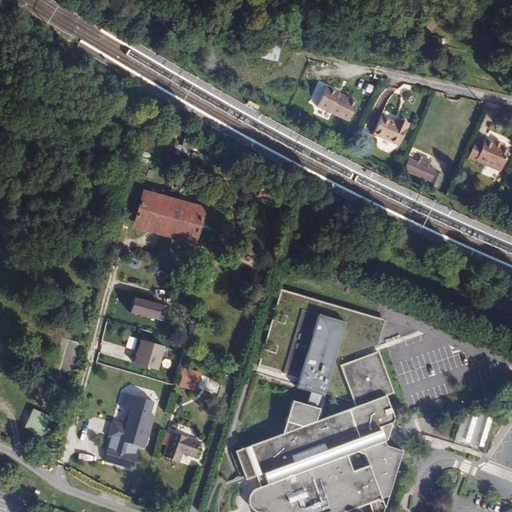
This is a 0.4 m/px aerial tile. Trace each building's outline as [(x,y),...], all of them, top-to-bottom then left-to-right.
[(273,60),(277,61),(280,47),(261,42),(258,57),(273,60)] [(287,63),(277,61),(273,60),(271,72),(285,75),(287,63)] [(317,107),(349,121),(357,103),(338,95),(339,92),(326,87),(317,107)] [(373,134),(399,145),(409,123),(398,118),(396,124),(381,117),(373,134)] [(166,134),(177,137),(180,127),(169,124),(166,134)] [(468,157),(501,171),(510,150),(502,146),(503,143),(494,139),(493,142),(485,139),(483,144),(475,141),(468,157)] [(434,172),(434,170),(427,167),(430,161),(422,157),(419,163),(409,159),(404,170),(430,181),(434,172)] [(442,175),(434,172),(430,181),(431,182),(429,185),(436,188),(442,175)] [(286,198),(289,191),(265,182),(263,189),(286,198)] [(141,196),(134,221),(195,238),(202,213),(141,196)] [(483,201),(475,198),(473,203),(481,206),(483,201)] [(218,238),(225,240),(230,225),(222,223),(218,238)] [(339,365),(357,358),(357,352),(378,345),(386,319),(280,289),(273,312),(285,315),(284,323),(271,318),(264,343),(276,346),(275,353),(263,349),(256,371),(297,382),(295,386),(323,395),(324,392),(353,401),(339,365)] [(166,306),(130,297),(126,311),(162,320),(166,306)] [(164,345),(139,338),(133,362),(157,369),(164,345)] [(370,377),(385,372),(378,352),(357,358),(360,368),(366,366),(370,377)] [(373,511),(382,511),(384,509),(380,498),(388,495),(398,462),(393,464),(386,445),(384,441),(387,440),(391,425),(390,422),(391,422),(392,421),(393,420),(393,417),(385,395),(392,392),(385,372),(370,377),(366,366),(360,368),(357,358),(339,365),(353,401),(354,403),(355,406),(316,420),(316,418),(310,416),(313,406),(292,400),(285,421),(289,431),(242,448),(247,461),(254,459),(259,474),(256,475),(260,486),(257,488),(253,490),(250,493),(249,496),(248,499),(249,502),(249,505),(251,508),(252,509),(255,511),(256,511),(344,511),(361,506),(359,501),(368,497),(370,502),(373,511)] [(201,375),(182,370),(178,386),(197,391),(201,375)] [(118,423),(112,421),(102,460),(133,470),(138,454),(134,453),(137,445),(145,447),(154,416),(150,414),(153,401),(124,393),(118,423)] [(319,408),(313,406),(310,416),(316,418),(319,408)] [(461,441),(470,410),(463,408),(455,439),(461,441)] [(42,433),(47,416),(28,411),(24,429),(42,433)] [(475,445),(484,414),(473,411),(464,442),(475,445)] [(485,447),(494,417),(487,416),(478,446),(485,447)] [(195,457),(201,441),(172,431),(163,457),(178,462),(182,453),(195,457)] [(393,464),(398,462),(402,450),(386,445),(393,464)] [(246,479),(256,475),(259,474),(254,459),(247,461),(242,448),(235,451),(246,479)] [(361,506),(370,502),(368,497),(359,501),(361,506)]
